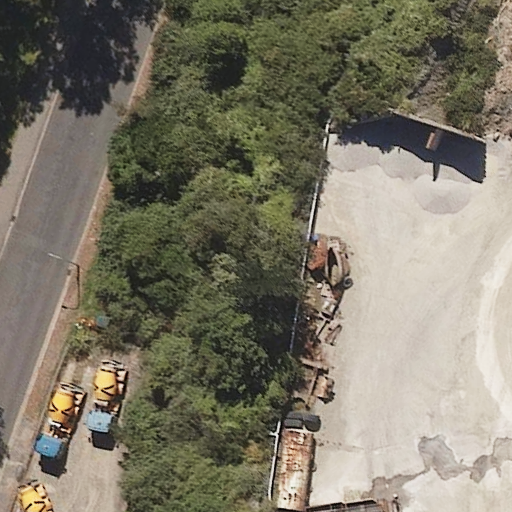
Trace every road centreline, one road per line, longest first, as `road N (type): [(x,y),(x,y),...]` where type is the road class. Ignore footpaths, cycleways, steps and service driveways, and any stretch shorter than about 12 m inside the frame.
road 1 (tertiary): [(122,0),(0,367)]
road 2 (track): [(510,511),(504,323),(511,290)]
